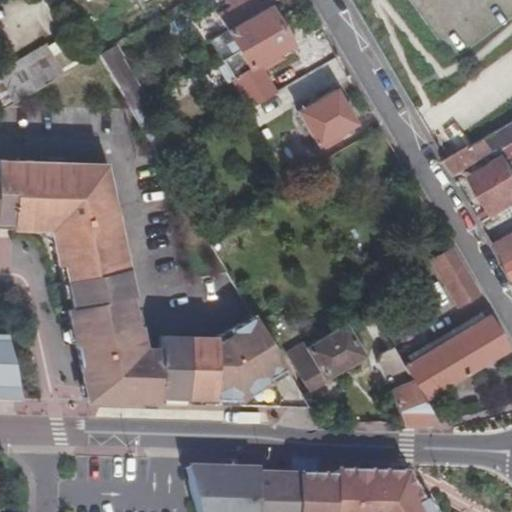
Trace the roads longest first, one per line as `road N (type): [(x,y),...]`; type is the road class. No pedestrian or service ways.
road 1 (tertiary): [(511,453),(0,430)]
road 2 (residential): [(511,321),(321,0)]
